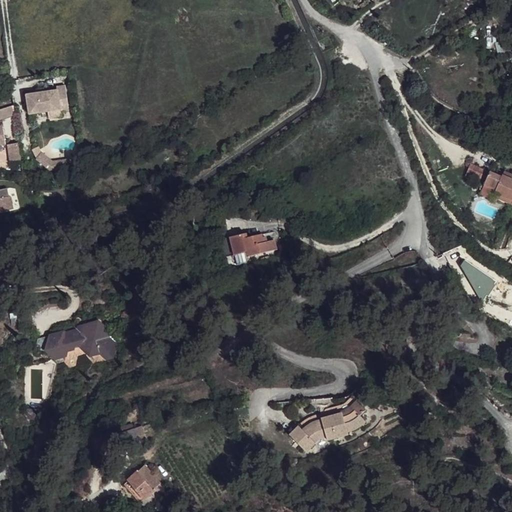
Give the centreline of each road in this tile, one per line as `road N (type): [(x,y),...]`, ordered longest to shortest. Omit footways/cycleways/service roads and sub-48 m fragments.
road 1 (unclassified): [(502,419),(452,379),(418,371),(412,355),(420,344),(487,346),(436,262),(368,47),(320,19),(306,0)]
road 2 (track): [(368,47),(396,83),(458,226),(511,261)]
